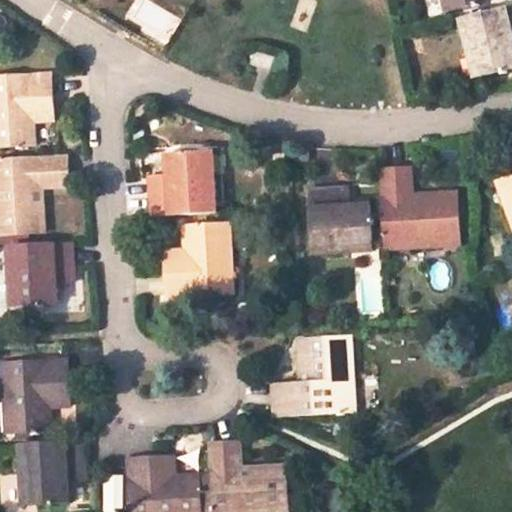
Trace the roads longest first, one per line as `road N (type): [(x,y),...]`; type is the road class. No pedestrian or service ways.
road 1 (residential): [(511,110),(391,129),(290,123),(173,88),(105,50)]
road 2 (residential): [(105,50),(122,340),(133,379),(181,377)]
